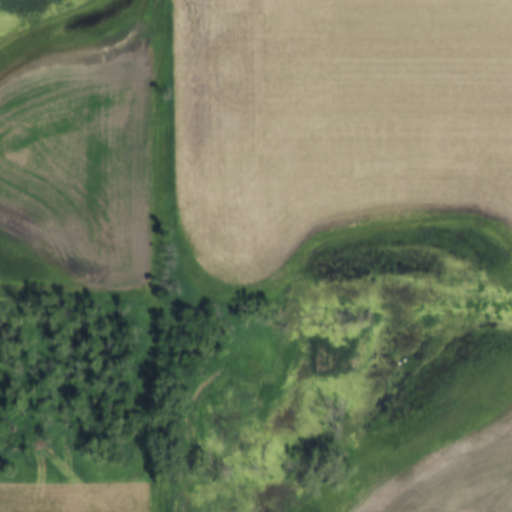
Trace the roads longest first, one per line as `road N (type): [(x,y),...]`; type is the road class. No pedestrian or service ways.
road 1 (track): [(0,301),(511,311)]
road 2 (track): [(166,303),(165,0)]
